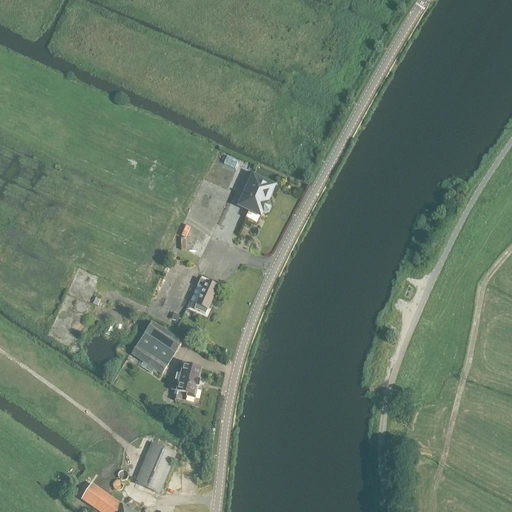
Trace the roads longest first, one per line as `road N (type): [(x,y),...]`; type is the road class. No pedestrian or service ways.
road 1 (tertiary): [(216,511),(226,419),(255,313),(425,0)]
road 2 (unclassified): [(387,511),(383,426),(404,343),(440,264),(511,144)]
road 3 (track): [(0,351),(130,452),(135,495),(217,504)]
road 4 (track): [(436,511),(481,284),(511,249)]
